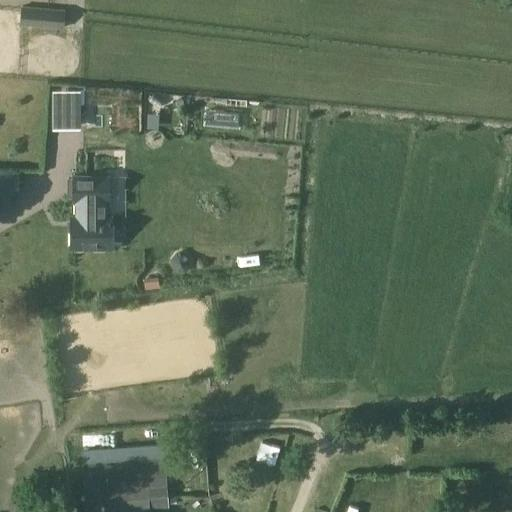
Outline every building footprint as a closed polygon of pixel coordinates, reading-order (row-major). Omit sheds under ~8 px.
[(19,26),(63,29),(65,10),(21,6),(19,26)] [(88,116),(87,98),(60,99),(60,117),(88,116)] [(61,118),(61,142),(89,141),(88,117),(61,118)] [(15,176),(0,176),(0,196),(16,197),(15,176)] [(109,177),(74,177),(74,202),(77,202),(77,218),(72,218),(72,250),(112,250),(112,218),(106,218),(106,202),(109,202),(109,177)] [(149,511),(149,509),(168,507),(165,467),(174,467),(171,443),(82,450),(87,511),(149,511)] [(473,494),(449,495),(450,511),(453,511),(474,511),(473,494)]
